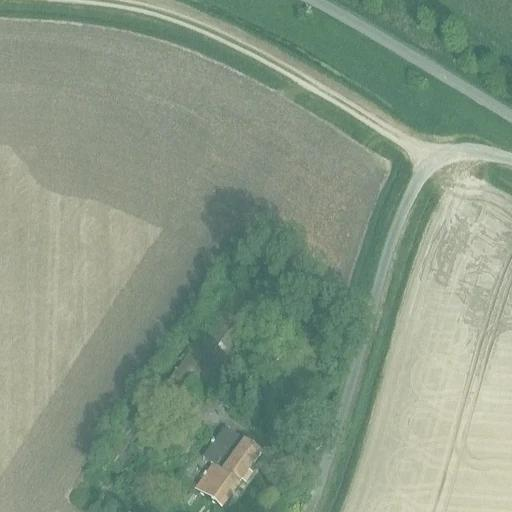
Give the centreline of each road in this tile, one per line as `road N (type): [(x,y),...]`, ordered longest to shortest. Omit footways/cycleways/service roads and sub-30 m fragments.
road 1 (track): [(434,159),(254,54),(188,23),(103,0)]
road 2 (unclassified): [(511,120),(315,0)]
